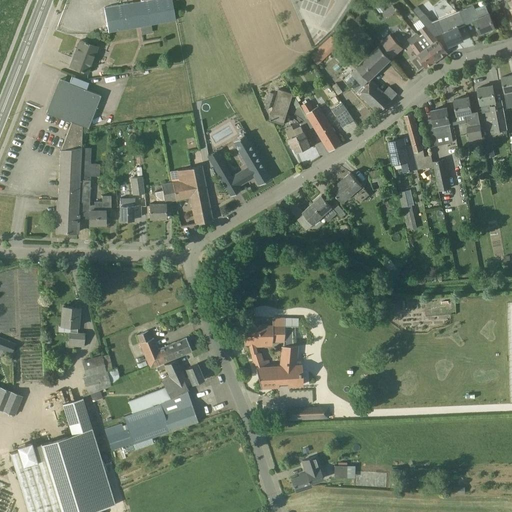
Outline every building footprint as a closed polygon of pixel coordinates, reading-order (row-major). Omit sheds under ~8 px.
[(151,25),(176,20),(172,0),(141,0),(142,0),(142,1),(104,8),(109,32),(145,26),(151,25)] [(380,3),(376,7),(380,13),(385,10),(380,3)] [(461,10),(466,22),(475,18),(481,33),(495,27),(486,4),(476,9),(474,5),(461,10)] [(382,13),(385,17),(396,9),(393,5),(382,13)] [(419,18),(424,13),(418,6),(413,10),(419,18)] [(461,10),(454,14),(446,17),(439,20),(444,32),(444,33),(450,46),(464,40),(458,25),(466,22),(461,10)] [(419,18),(420,19),(425,26),(426,25),(434,36),(439,34),(433,22),(432,22),(425,13),(424,13),(419,18)] [(425,26),(419,30),(423,35),(420,36),(428,47),(437,60),(448,52),(425,26)] [(403,48),(390,35),(379,46),(391,59),(403,48)] [(340,45),(332,36),(310,56),(318,65),(340,45)] [(420,36),(416,40),(417,41),(411,46),(427,67),(437,60),(428,47),(420,36)] [(81,40),(74,58),(70,66),(81,70),(81,71),(83,71),(87,73),(97,47),(87,43),(85,42),(81,40)] [(346,78),(357,92),(371,79),(391,59),(379,46),(346,78)] [(511,75),(502,77),(505,92),(511,90),(511,75)] [(72,122),(82,126),(88,128),(101,95),(60,79),(47,112),(72,122)] [(359,94),(378,112),(380,113),(398,94),(390,86),(385,92),(371,79),(357,92),(359,94)] [(503,102),(497,103),(493,85),(478,88),(481,104),(490,103),(496,131),(509,129),(503,102)] [(270,120),(284,124),(294,93),(279,89),(270,120)] [(270,93),(265,108),(269,109),(274,94),(270,93)] [(478,114),(473,115),(470,97),(454,99),(457,116),(453,116),(455,125),(467,123),(471,146),(484,144),(478,114)] [(302,105),(307,114),(314,109),(309,101),(302,105)] [(332,109),(337,116),(336,116),(344,127),(354,119),(343,102),(332,109)] [(307,114),(330,151),(342,144),(319,106),(314,109),(307,114)] [(453,143),(452,133),(450,123),(447,108),(432,111),(434,118),(429,119),(433,137),(437,146),(453,143)] [(426,157),(424,149),(413,113),(405,115),(411,137),(413,145),(414,151),(418,168),(418,169),(434,166),(433,161),(431,156),(426,157)] [(82,126),(72,122),(61,150),(60,150),(58,198),(79,199),(81,163),(82,148),(82,126)] [(298,152),(310,146),(304,133),(297,136),(292,126),(286,129),(290,139),(294,148),(295,147),(298,152)] [(207,156),(213,166),(231,196),(240,191),(237,186),(254,176),(259,185),(269,178),(244,134),(233,141),(248,167),(230,177),(221,161),(222,160),(216,150),(207,156)] [(414,151),(413,145),(407,146),(405,138),(389,142),(394,164),(402,162),(404,171),(418,168),(414,151)] [(495,157),(493,144),(485,146),(488,158),(495,157)] [(94,205),(90,205),(89,205),(90,177),(98,177),(99,165),(87,164),(89,148),(82,148),(81,163),(79,199),(79,202),(79,208),(90,208),(90,224),(105,224),(105,211),(111,211),(111,196),(102,196),(102,202),(94,202),(94,205)] [(434,166),(439,190),(451,188),(445,158),(433,161),(434,166)] [(180,181),(172,182),(175,199),(190,196),(196,224),(212,220),(202,166),(180,170),(178,170),(180,181)] [(369,172),(374,190),(388,187),(383,168),(369,172)] [(362,185),(351,173),(332,189),(343,202),(353,193),(361,202),(370,195),(362,185)] [(144,193),(142,176),(130,178),(132,195),(144,193)] [(175,199),(172,182),(161,185),(163,190),(154,192),(157,204),(150,204),(150,218),(166,218),(165,201),(175,199)] [(323,215),(333,207),(332,206),(323,195),(313,203),(323,215)] [(78,218),(79,208),(79,202),(79,199),(58,198),(56,231),(78,232),(78,218)] [(128,200),(120,201),(120,220),(133,220),(133,216),(141,216),(140,206),(128,206),(128,200)] [(323,215),(313,203),(303,212),(305,213),(298,219),(308,229),(323,215)] [(333,207),(342,217),(346,213),(337,203),(332,206),(333,207)] [(412,204),(402,206),(406,222),(422,218),(420,208),(413,209),(412,204)] [(397,268),(391,272),(396,276),(401,273),(397,268)] [(69,345),(74,345),(84,346),(85,334),(77,333),(78,327),(79,307),(63,306),(62,326),(71,326),(70,333),(69,345)] [(273,325),(245,326),(245,345),(249,345),(272,344),(272,342),(284,342),(285,326),(298,326),(298,317),(273,317),(273,325)] [(154,338),(152,339),(148,331),(137,336),(151,368),(192,351),(186,338),(158,349),(154,338)] [(15,344),(7,341),(3,350),(12,353),(15,344)] [(252,354),(251,354),(255,369),(256,369),(260,387),(261,387),(299,385),(299,384),(298,375),(300,375),(300,372),(298,372),(298,366),(295,366),(297,345),(282,346),(280,366),(268,367),(267,360),(262,361),(259,352),(258,353),(257,353),(252,354)] [(109,354),(102,356),(107,371),(113,369),(109,354)] [(87,395),(90,394),(111,386),(110,383),(102,355),(82,361),(86,376),(82,377),(87,395)] [(165,402),(187,391),(188,390),(187,386),(192,384),(204,380),(197,364),(186,369),(189,377),(186,378),(185,377),(177,359),(158,367),(161,375),(156,377),(158,382),(156,382),(159,389),(127,400),(130,409),(122,412),(124,416),(165,402)] [(330,370),(329,379),(356,380),(356,371),(330,370)] [(0,408),(14,415),(22,395),(11,391),(10,391),(0,387),(0,388),(0,408)] [(198,421),(187,391),(165,402),(124,416),(128,428),(124,430),(122,424),(105,429),(114,456),(152,444),(150,437),(198,421)] [(82,398),(62,404),(72,434),(33,446),(31,442),(17,447),(18,450),(10,453),(27,511),(90,511),(115,505),(82,398)] [(327,407),(306,408),(307,419),(328,418),(327,407)] [(291,479),(295,491),(311,486),(310,482),(322,478),(320,471),(316,458),(303,462),(306,472),(299,474),(300,476),(291,479)] [(347,478),(347,465),(334,465),(334,478),(347,478)] [(407,490),(407,489),(407,482),(406,482),(405,482),(399,482),(399,490),(407,490)] [(454,486),(454,494),(464,494),(465,486),(454,486)]
